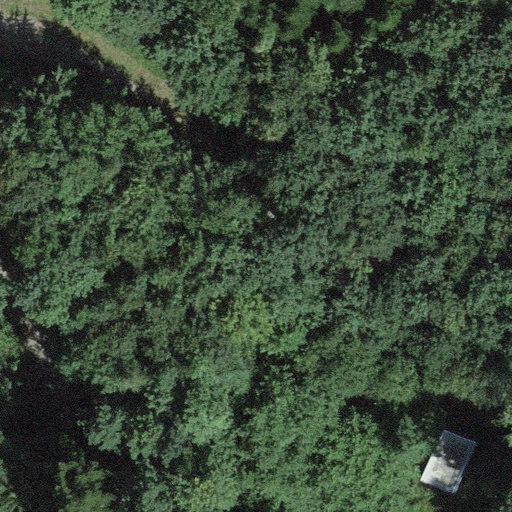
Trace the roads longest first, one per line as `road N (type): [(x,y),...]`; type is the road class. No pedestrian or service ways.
road 1 (track): [(0,63),(511,460)]
road 2 (track): [(134,511),(4,244),(0,205)]
